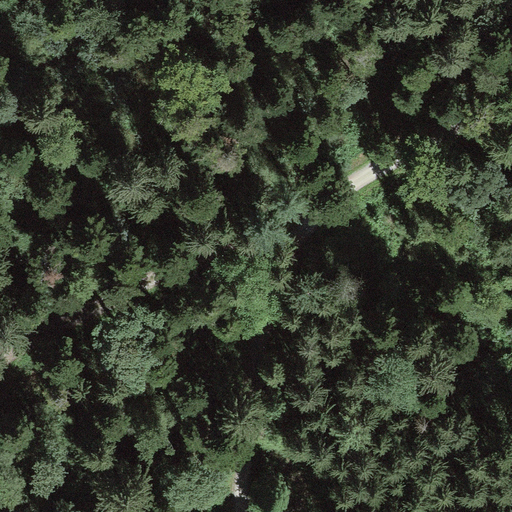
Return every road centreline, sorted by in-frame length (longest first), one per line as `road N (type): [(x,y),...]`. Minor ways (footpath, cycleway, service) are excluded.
road 1 (track): [(511,100),(303,214),(274,283),(251,387),(240,511)]
road 2 (track): [(303,214),(171,263),(0,359)]
